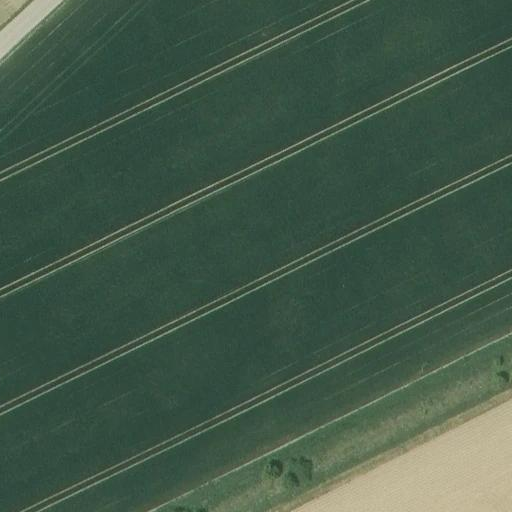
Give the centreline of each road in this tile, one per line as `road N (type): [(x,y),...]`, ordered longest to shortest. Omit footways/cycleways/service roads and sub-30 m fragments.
road 1 (track): [(173,511),(511,345)]
road 2 (track): [(511,391),(271,511)]
